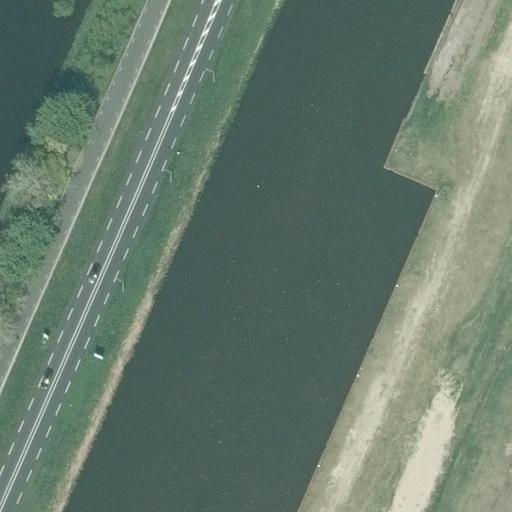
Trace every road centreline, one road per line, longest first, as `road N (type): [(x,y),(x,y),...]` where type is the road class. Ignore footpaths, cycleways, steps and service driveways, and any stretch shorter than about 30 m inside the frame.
road 1 (primary): [(0,507),(206,30)]
road 2 (unclassified): [(0,369),(157,0)]
